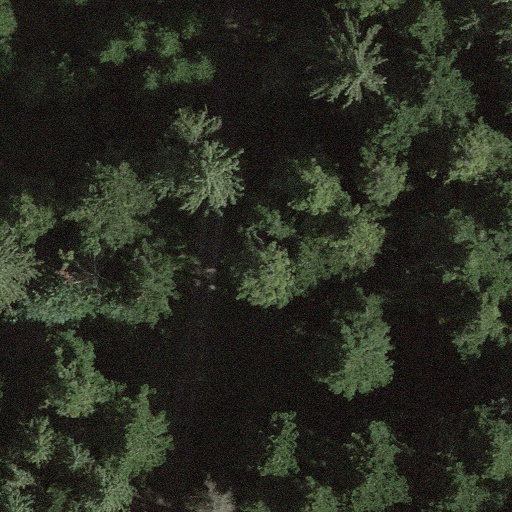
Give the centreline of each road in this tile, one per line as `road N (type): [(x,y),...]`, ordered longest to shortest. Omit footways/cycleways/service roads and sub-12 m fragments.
road 1 (track): [(186,511),(245,0)]
road 2 (track): [(391,511),(429,435),(511,336)]
